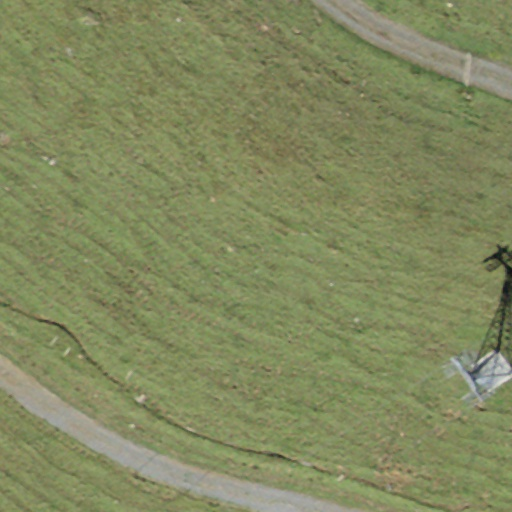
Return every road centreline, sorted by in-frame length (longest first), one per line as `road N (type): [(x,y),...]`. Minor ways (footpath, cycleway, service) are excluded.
road 1 (track): [(316,511),(135,459),(0,373)]
road 2 (track): [(328,0),(385,35),(511,86)]
